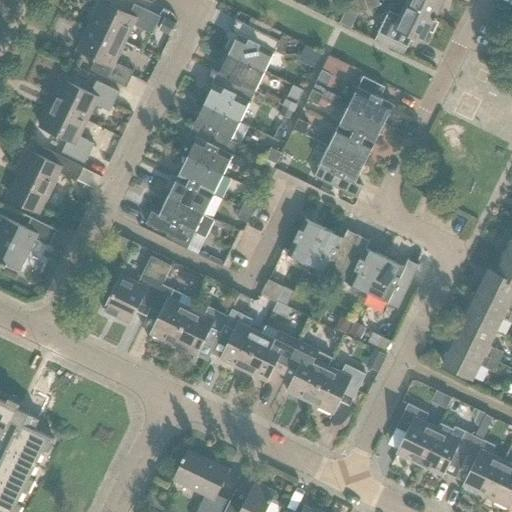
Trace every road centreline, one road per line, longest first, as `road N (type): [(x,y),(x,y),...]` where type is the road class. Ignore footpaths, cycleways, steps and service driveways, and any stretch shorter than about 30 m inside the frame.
road 1 (residential): [(342,486),(443,273),(440,244),(392,210),(388,183),(480,0)]
road 2 (residential): [(104,217),(244,283),(293,185)]
road 3 (residential): [(104,217),(208,0)]
road 4 (unclassified): [(342,486),(170,404)]
road 5 (unclassified): [(170,404),(44,341)]
road 6 (residential): [(44,341),(104,217)]
road 7 (residential): [(116,511),(170,404)]
